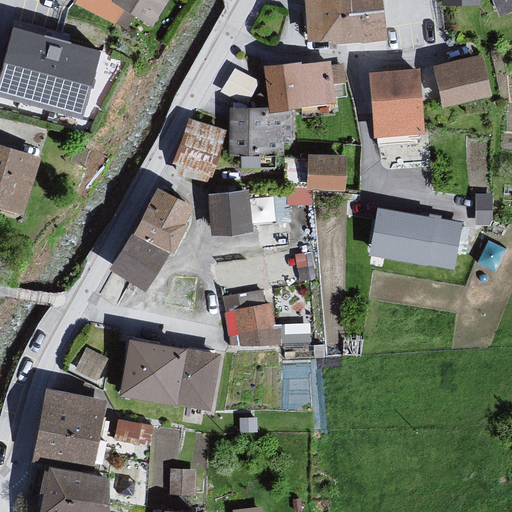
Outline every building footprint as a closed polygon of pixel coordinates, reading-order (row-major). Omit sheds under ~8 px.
[(116,29),(128,13),(115,4),(117,0),(76,0),(74,11),(116,29)] [(177,0),(117,0),(115,4),(128,13),(154,29),(177,0)] [(388,42),(384,0),(310,0),(313,42),(388,42)] [(511,0),(497,0),(504,18),(511,15),(511,0)] [(98,40),(14,23),(0,89),(0,113),(79,130),(98,40)] [(488,56),(435,68),(447,114),(494,97),(488,56)] [(336,61),(268,71),(273,112),(295,112),(336,104),(336,61)] [(425,72),(377,73),(380,143),(425,141),(425,72)] [(295,112),(231,113),(229,162),(286,159),(287,147),(295,147),(295,112)] [(228,134),(191,121),(174,172),(217,180),(228,134)] [(0,206),(30,218),(46,162),(0,147),(0,206)] [(352,160),(311,156),(309,192),(351,195),(352,160)] [(160,193),(113,270),(155,297),(201,211),(160,193)] [(253,195),(207,198),(215,238),(256,233),(253,195)] [(378,210),(368,260),(454,275),(463,227),(378,210)] [(237,313),(243,347),(279,347),(270,310),(237,313)] [(189,352),(134,342),(125,400),(179,403),(213,410),(222,362),(189,352)] [(103,372),(107,351),(82,346),(78,368),(103,372)] [(108,404),(51,393),(38,461),(98,472),(108,404)] [(117,415),(116,435),(152,437),(153,417),(117,415)] [(170,489),(195,489),(196,464),(170,463),(170,489)] [(116,511),(114,477),(50,468),(47,511),(116,511)] [(234,503),(234,511),(261,511),(261,500),(234,503)]
